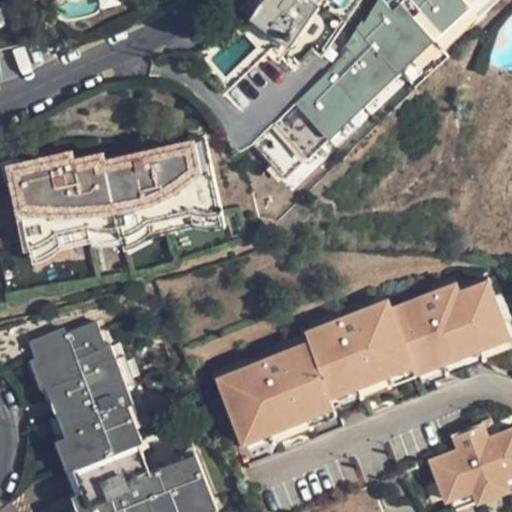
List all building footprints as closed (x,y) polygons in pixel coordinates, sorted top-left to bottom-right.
[(318,0),(302,0),(282,27),(254,8),(250,14),(289,42),(318,0)] [(282,27),(302,0),(259,0),(254,8),(282,27)] [(414,45),(446,8),(437,0),(384,0),(375,10),(379,15),(407,39),(414,45)] [(457,17),(471,0),(452,0),(446,8),(457,17)] [(457,17),(446,8),(414,45),(424,54),(457,17)] [(279,183),(407,39),(379,15),(354,42),(251,158),(279,183)] [(209,213),(225,210),(208,134),(177,141),(180,156),(162,161),(159,146),(135,151),(137,162),(108,169),(106,158),(76,165),(75,157),(73,150),(58,153),(62,171),(47,174),(43,156),(12,163),(32,247),(47,243),(50,239),(61,236),(91,229),(101,227),(106,230),(120,226),(122,234),(138,230),(140,226),(151,223),(192,214),(204,211),(209,213)] [(177,141),(159,146),(162,161),(180,156),(177,141)] [(104,150),(75,157),(76,165),(106,158),(104,150)] [(135,151),(106,158),(108,169),(137,162),(135,151)] [(58,153),(43,156),(47,174),(62,171),(58,153)] [(273,189),(279,183),(251,158),(245,165),(273,189)] [(204,211),(192,214),(194,224),(200,225),(203,226),(215,226),(228,223),(225,210),(209,213),(204,211)] [(192,214),(151,223),(153,233),(194,224),(192,214)] [(138,230),(122,234),(123,241),(125,247),(133,246),(141,243),(150,237),(153,233),(151,223),(140,226),(138,230)] [(101,227),(91,229),(93,239),(98,241),(103,242),(112,242),(123,241),(122,234),(120,226),(106,230),(101,227)] [(91,229),(61,236),(63,246),(93,239),(91,229)] [(47,243),(32,247),(35,260),(45,258),(53,254),(63,246),(61,236),(50,239),(47,243)] [(509,328),(486,273),(456,285),(453,278),(386,306),(382,297),(301,331),(305,340),(214,377),(240,439),(330,402),(326,393),(411,357),(415,367),(509,328)] [(420,378),(511,340),(511,335),(509,328),(415,367),(416,369),(420,378)] [(127,400),(104,343),(41,369),(47,383),(43,385),(47,396),(77,384),(82,397),(52,409),(73,461),(69,463),(79,489),(75,490),(80,506),(64,511),(195,511),(194,510),(211,503),(190,453),(145,471),(132,440),(137,438),(122,402),(127,400)] [(330,402),(331,404),(416,369),(415,367),(411,357),(326,393),(330,402)] [(77,384),(47,396),(52,409),(82,397),(77,384)] [(331,404),(330,402),(240,439),(245,451),(335,414),(331,404)] [(459,445),(430,457),(447,498),(511,469),(511,423),(494,430),(489,417),(454,432),(459,445)] [(79,489),(69,463),(60,467),(70,492),(75,490),(79,489)] [(511,469),(447,498),(451,508),(478,496),(478,498),(508,485),(511,484),(511,482),(511,481),(511,469)] [(370,483),(301,511),(377,511),(381,510),(370,483)] [(194,510),(195,511),(214,511),(211,503),(194,510)]
